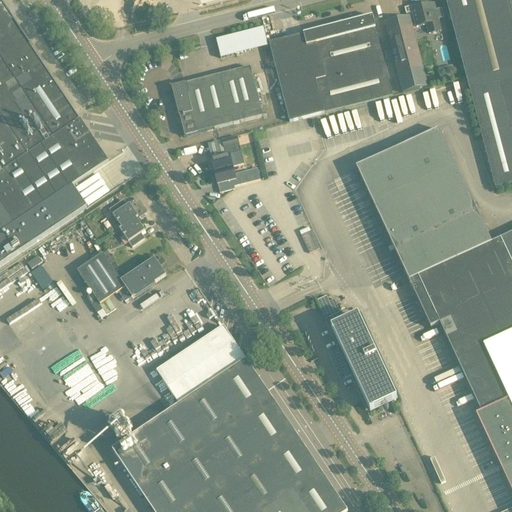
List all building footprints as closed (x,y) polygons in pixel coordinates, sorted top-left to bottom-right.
[(73,187),(105,166),(109,163),(80,121),(30,47),(31,47),(0,0),(0,266),(87,209),(73,187)] [(511,0),(445,0),(495,189),(511,185),(511,0)] [(413,13),(416,28),(426,25),(428,34),(440,31),(434,5),(419,8),(419,5),(404,9),(406,15),(413,13)] [(290,124),(393,97),(372,17),(352,23),(353,25),(344,27),(343,25),(304,35),(270,44),(290,124)] [(428,88),(410,18),(385,24),(403,94),(428,88)] [(171,88),(185,138),(263,118),(250,69),(185,85),(171,88)] [(502,472),(511,492),(511,234),(492,244),(439,131),(357,169),(407,278),(379,291),(386,305),(414,292),(431,329),(440,325),(482,415),(477,417),(502,472)] [(207,145),(211,161),(214,173),(232,169),(231,162),(238,160),(236,154),(241,153),(239,147),(237,138),(207,145)] [(234,188),(235,188),(260,181),(259,175),(247,178),(246,173),(234,175),(232,169),(214,173),(218,186),(232,182),(234,188)] [(109,211),(121,229),(136,220),(138,218),(129,205),(124,209),(120,204),(109,211)] [(139,224),(136,220),(121,229),(120,230),(132,249),(145,240),(141,235),(145,232),(139,224)] [(102,255),(77,272),(93,296),(88,300),(97,315),(102,311),(106,317),(116,310),(109,300),(121,291),(123,294),(127,291),(132,300),(166,277),(155,261),(154,260),(121,282),(102,255)] [(32,271),(42,264),(39,258),(28,265),(32,271)] [(64,283),(9,317),(31,352),(86,318),(64,283)] [(326,297),(316,302),(325,322),(340,314),(334,301),(329,303),(326,297)] [(370,410),(394,399),(357,319),(332,331),(340,349),(332,353),(344,380),(354,375),(370,410)] [(154,511),(346,511),(246,361),(113,450),(154,511)]
